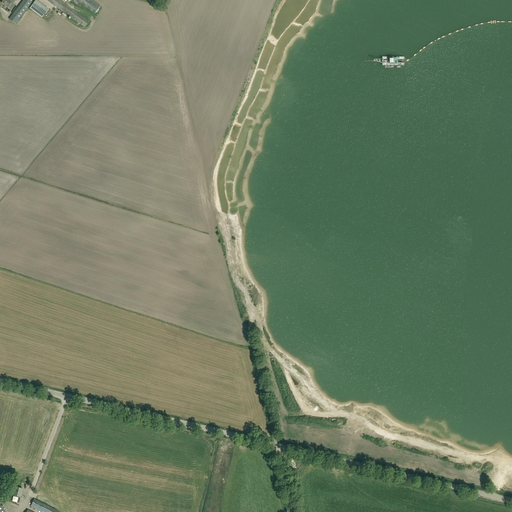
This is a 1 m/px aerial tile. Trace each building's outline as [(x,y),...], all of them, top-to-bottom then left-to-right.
[(23,0),(9,20),(15,25),(33,0),(23,0)] [(46,0),(80,24),(85,27),(89,21),(59,0),(46,0)] [(92,0),(76,0),(95,13),(100,6),(92,0)] [(48,10),(35,1),(30,8),(42,17),(48,10)] [(16,488),(14,496),(19,497),(18,502),(21,503),(22,498),(21,498),(23,489),(16,488)] [(35,499),(31,507),(41,511),(54,511),(56,510),(35,499)]
